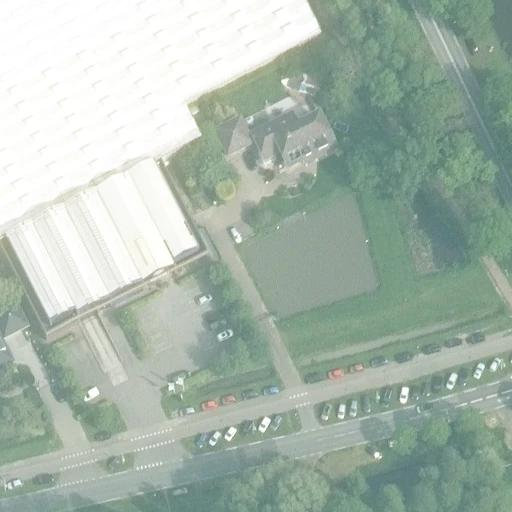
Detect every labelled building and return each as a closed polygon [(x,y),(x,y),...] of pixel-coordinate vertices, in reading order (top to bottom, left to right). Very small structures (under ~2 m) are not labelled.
[(0,0),(0,246),(161,165),(202,144),(184,109),(320,40),(299,0),(0,0)] [(288,169),(333,146),(319,118),(297,129),(291,116),(252,136),(265,161),(280,153),(288,169)] [(228,156),(251,144),(239,121),(216,133),(228,156)] [(208,258),(161,165),(0,246),(0,248),(45,339),(208,258)] [(0,369),(12,363),(0,341),(26,328),(15,306),(0,313),(0,329),(1,331),(0,331),(0,369)]
